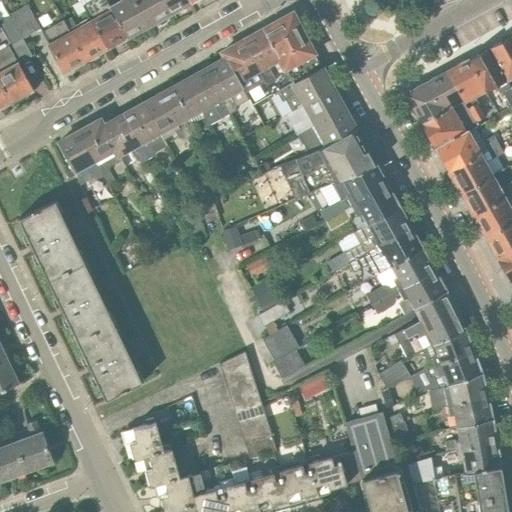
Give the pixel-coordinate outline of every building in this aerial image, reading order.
[(90,19),(106,49),(117,43),(118,45),(125,42),(124,40),(127,38),(110,5),(106,0),(92,0),(82,5),(90,19)] [(119,0),(110,5),(127,38),(148,26),(134,0),(119,0)] [(134,0),(148,26),(169,14),(161,0),(134,0)] [(161,0),(169,14),(190,3),(188,0),(161,0)] [(79,1),(72,6),(77,15),(85,11),(79,1)] [(11,14),(24,38),(41,29),(28,5),(11,14)] [(0,22),(11,43),(0,49),(0,82),(11,102),(33,90),(19,64),(34,55),(24,38),(11,14),(0,20),(0,22)] [(90,19),(69,31),(86,61),(89,59),(91,61),(98,57),(97,55),(106,49),(90,19)] [(292,83),(321,68),(297,22),(284,19),(263,30),(280,60),(292,83)] [(86,61),(68,28),(63,20),(42,32),(64,73),(75,67),(76,69),(84,64),(83,62),(86,61)] [(263,30),(242,42),(265,80),(268,85),(276,80),(273,76),(268,67),(280,60),(263,30)] [(502,41),(489,48),(510,86),(511,90),(511,37),(511,35),(501,40),(502,41)] [(242,42),(222,53),(225,58),(239,83),(244,92),(257,85),(265,80),(242,42)] [(511,90),(510,86),(489,48),(479,53),(476,53),(471,56),(470,58),(468,59),(485,91),(496,84),(500,91),(510,108),(511,106),(511,90)] [(239,83),(225,58),(205,69),(229,113),(234,110),(235,104),(247,98),(239,83)] [(485,91),(468,59),(465,61),(462,61),(457,64),(455,66),(446,71),(459,93),(464,101),(471,115),(477,112),(479,115),(485,112),(476,96),(485,91)] [(286,99),(292,111),(333,89),(321,68),(292,83),(277,92),(280,98),(286,99)] [(229,113),(205,69),(184,81),(201,111),(208,124),(229,113)] [(407,92),(405,98),(420,125),(454,107),(449,99),(459,93),(446,71),(437,76),(435,75),(430,78),(429,81),(423,84),(420,84),(415,86),(414,89),(407,92)] [(184,81),(164,92),(189,137),(194,134),(196,128),(193,124),(190,117),(201,111),(184,81)] [(0,108),(11,102),(0,82),(0,108)] [(300,134),(344,109),(333,89),(292,111),(285,114),(297,136),(300,134)] [(189,137),(164,92),(143,104),(164,140),(175,133),(177,138),(184,140),(189,137)] [(471,115),(464,101),(454,107),(420,125),(435,150),(436,150),(468,133),(468,132),(475,128),(479,126),(476,122),(487,116),(485,112),(479,115),(477,112),(471,115)] [(164,140),(143,104),(123,115),(148,159),(153,157),(154,152),(166,145),(164,140)] [(292,161),(325,148),(356,131),(344,109),(300,134),(302,138),(307,140),(313,152),(292,161)] [(118,154),(130,147),(138,161),(143,162),(148,159),(123,115),(102,126),(118,154)] [(120,159),(118,154),(102,126),(99,121),(79,132),(103,177),(108,185),(115,180),(109,167),(120,160),(119,159),(120,159)] [(468,133),(436,150),(443,163),(442,163),(448,173),(480,155),(487,151),(482,141),(475,128),(468,132),(468,133)] [(349,177),(375,166),(356,131),(325,148),(292,161),(287,162),(282,165),(295,200),(334,183),(349,177)] [(103,177),(79,132),(57,144),(80,185),(95,177),(98,179),(103,177)] [(482,141),(487,151),(498,145),(493,135),(482,141)] [(498,145),(487,151),(492,160),(496,157),(503,153),(498,145)] [(480,155),(448,173),(453,182),(454,182),(460,194),(492,177),(491,175),(503,168),(496,157),(492,160),(487,151),(480,155)] [(279,166),(282,165),(287,162),(284,156),(276,159),(279,166)] [(243,164),(236,167),(239,175),(246,172),(243,164)] [(334,183),(342,199),(321,211),(327,220),(386,186),(379,174),(380,172),(377,167),(375,166),(349,177),(334,183)] [(492,177),(460,194),(467,206),(466,207),(471,216),(504,199),(511,194),(511,182),(499,190),(492,177)] [(199,195),(212,189),(208,179),(194,185),(199,195)] [(358,229),(397,206),(395,203),(395,201),(393,197),(391,196),(386,186),(327,220),(331,228),(347,219),(350,214),(349,212),(355,209),(357,214),(354,220),(358,229)] [(205,223),(218,219),(210,192),(197,198),(205,223)] [(484,238),(511,223),(511,212),(509,208),(511,205),(511,194),(504,199),(471,216),(477,226),(477,225),(484,238)] [(84,215),(93,210),(86,198),(78,202),(84,215)] [(46,279),(81,263),(76,253),(78,252),(60,214),(57,215),(52,204),(55,203),(54,202),(18,219),(46,279)] [(350,262),(408,227),(403,217),(403,216),(400,209),(398,209),(397,206),(358,229),(352,232),(359,244),(344,252),(350,262)] [(318,225),(312,215),(298,223),(303,232),(318,225)] [(198,216),(185,222),(191,236),(204,230),(198,216)] [(496,261),(511,251),(511,223),(484,238),(491,250),(496,261)] [(255,230),(240,236),(237,226),(223,231),(229,250),(243,245),(258,239),(255,230)] [(382,272),(389,267),(420,248),(418,245),(418,243),(416,238),(413,237),(408,227),(350,262),(355,271),(368,264),(374,276),(382,272)] [(383,285),(367,294),(373,304),(432,270),(426,259),(427,257),(423,251),(421,250),(420,248),(389,267),(382,272),(377,274),(383,285)] [(511,251),(496,261),(501,270),(502,269),(509,282),(511,280),(511,251)] [(252,278),(271,268),(265,256),(245,267),(252,278)] [(87,276),(81,263),(46,279),(76,340),(110,324),(105,315),(108,313),(89,275),(87,276)] [(432,270),(373,304),(378,313),(394,304),(398,299),(397,297),(401,295),(404,299),(401,306),(406,314),(414,310),(445,293),(442,288),(443,286),(439,280),(437,279),(432,270)] [(270,279),(252,289),(263,310),(281,300),(270,279)] [(394,334),(394,335),(398,343),(400,345),(406,358),(421,351),(432,345),(464,329),(455,312),(456,310),(454,305),(452,305),(451,303),(447,297),(445,293),(414,310),(417,315),(420,320),(394,334)] [(263,327),(289,312),(283,301),(257,316),(263,327)] [(110,324),(76,340),(105,401),(141,384),(140,382),(138,383),(133,373),(136,372),(117,334),(115,335),(110,324)] [(262,339),(275,362),(296,349),(299,348),(286,325),(262,339)] [(432,345),(421,351),(425,359),(431,356),(435,368),(472,352),(468,341),(469,338),(467,333),(465,332),(464,329),(432,345)] [(296,349),(275,362),(273,363),(282,379),(305,367),(296,350),(296,349)] [(223,377),(250,369),(245,352),(219,365),(223,377)] [(442,387),(480,373),(479,370),(479,368),(478,363),(476,362),(472,352),(435,368),(427,370),(429,379),(435,378),(438,388),(442,387)] [(7,358),(0,361),(0,392),(19,383),(7,358)] [(387,389),(410,378),(400,361),(378,375),(387,389)] [(227,388),(254,380),(250,369),(223,377),(227,388)] [(438,388),(429,391),(431,399),(434,409),(446,405),(486,397),(484,386),(485,384),(483,378),(481,377),(480,373),(442,387),(438,388)] [(323,375),(312,381),(318,393),(329,388),(323,375)] [(231,400),(258,391),(254,380),(227,388),(231,400)] [(234,411),(261,403),(258,391),(231,400),(234,411)] [(392,392),(384,395),(387,407),(396,405),(392,392)] [(458,428),(492,420),(491,417),(492,414),(491,408),(489,407),(486,397),(446,405),(448,417),(455,415),(458,428)] [(238,423),(265,414),(261,403),(234,411),(238,423)] [(354,454),(361,480),(370,511),(421,511),(409,468),(398,471),(382,413),(378,414),(375,404),(358,409),(360,419),(345,423),(354,454)] [(238,423),(241,434),(269,426),(265,414),(238,423)] [(390,418),(392,427),(403,423),(401,415),(390,418)] [(164,452),(162,447),(154,418),(145,421),(146,425),(132,429),(135,441),(128,443),(130,448),(133,460),(148,456),(164,452)] [(15,442),(26,472),(52,463),(41,432),(40,433),(36,420),(27,424),(31,436),(15,442)] [(456,451),(496,443),(494,432),(495,430),(494,424),(492,423),(492,420),(458,428),(460,439),(446,443),(448,452),(456,451)] [(403,423),(392,427),(398,447),(409,444),(409,442),(403,423)] [(269,426),(241,434),(245,446),(272,438),(269,426)] [(272,438),(245,446),(249,459),(276,450),(272,438)] [(412,441),(409,442),(409,444),(398,447),(403,461),(416,457),(412,441)] [(0,447),(0,476),(2,481),(26,472),(15,442),(0,447)] [(496,443),(456,451),(458,461),(464,460),(467,473),(500,466),(499,463),(501,461),(500,454),(497,452),(496,443)] [(182,444),(171,447),(174,457),(185,454),(182,444)] [(149,487),(158,485),(180,479),(178,473),(171,445),(162,447),(164,452),(148,456),(151,468),(145,470),(149,487)] [(361,480),(354,454),(335,459),(334,456),(322,460),(321,456),(308,459),(310,466),(316,485),(327,482),(329,489),(361,480)] [(421,511),(506,511),(500,466),(467,473),(442,478),(436,479),(434,468),(432,455),(407,461),(409,468),(421,511)] [(318,493),(316,485),(310,466),(304,467),(304,465),(293,467),(292,463),(279,467),(280,474),(286,493),(298,490),(300,498),(304,496),(318,493)] [(441,467),(434,468),(436,479),(443,478),(441,467)] [(196,511),(187,476),(186,471),(178,473),(180,479),(158,485),(164,511),(196,511)] [(286,493),(280,474),(275,476),(274,473),(264,476),(263,472),(251,475),(252,481),(258,501),(268,498),(271,506),(288,501),(286,493)] [(228,511),(228,509),(220,483),(203,488),(199,473),(187,476),(196,511),(228,511)] [(234,480),(221,483),(228,509),(239,506),(240,506),(241,511),(246,511),(260,508),(258,501),(252,481),(246,483),(245,480),(235,483),(234,480)]
